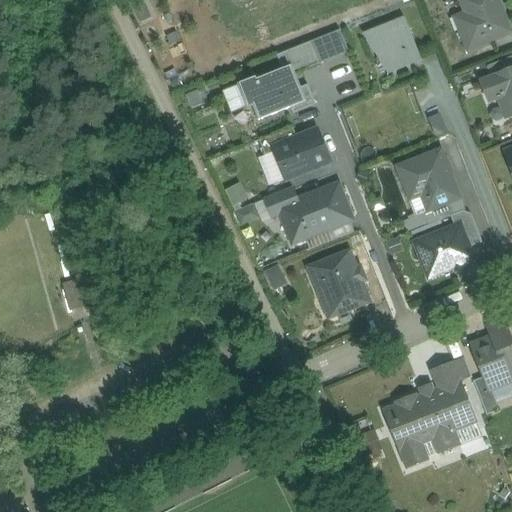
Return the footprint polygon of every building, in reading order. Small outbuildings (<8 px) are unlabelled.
[(459,0),(470,27),(459,32),(468,52),(511,34),(511,31),(508,21),(505,20),(502,12),(503,10),(498,0),(459,0)] [(387,83),(422,69),(402,21),(361,40),(387,83)] [(491,78),(492,78),(511,70),(511,57),(487,67),(491,78)] [(307,102),(292,66),(238,88),(253,124),(307,102)] [(500,97),(508,118),(511,116),(511,70),(492,78),(493,80),(482,84),(489,101),(500,97)] [(317,132),(274,149),(287,181),(330,163),(317,132)] [(442,150),(397,168),(405,187),(416,183),(428,212),(461,199),(442,150)] [(336,189),(283,211),(294,240),(349,218),(336,189)] [(460,225),(415,244),(429,278),(474,260),(460,225)] [(371,304),(350,251),(307,269),(328,321),(371,304)] [(63,283),(70,311),(89,306),(82,278),(63,283)] [(493,339),(472,346),(485,378),(490,391),(491,390),(511,382),(509,375),(511,373),(511,342),(505,325),(490,331),(493,339)] [(464,360),(454,365),(460,381),(471,377),(464,360)] [(398,406),(384,412),(407,469),(428,461),(427,459),(439,454),(460,446),(454,432),(477,423),(460,381),(454,365),(453,364),(432,372),(439,390),(434,392),(433,390),(422,395),(423,396),(417,399),(416,396),(396,404),(398,406)] [(490,391),(485,378),(473,382),(474,383),(486,413),(487,416),(499,411),(491,390),(490,391)] [(372,433),(357,439),(364,457),(371,454),(374,460),(381,457),(379,451),(372,433)]
